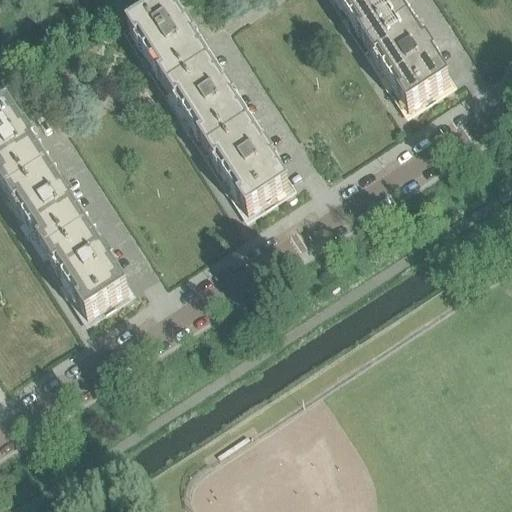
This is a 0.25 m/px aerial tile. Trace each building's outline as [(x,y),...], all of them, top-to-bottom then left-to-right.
[(390,0),(331,0),(369,58),(410,31),(391,2),(393,1),(392,0),(390,0)] [(190,43),(186,37),(171,13),(129,39),(169,101),(211,74),(191,45),(194,43),(192,42),(190,43)] [(429,61),(426,55),(410,31),(369,58),(409,119),(450,93),(431,63),(433,61),(431,59),(429,61)] [(230,104),(226,98),(211,74),(169,101),(209,162),(250,135),(231,106),(233,104),(232,102),(230,104)] [(30,147),(26,141),(10,117),(0,123),(0,191),(9,205),(50,178),(31,149),(33,147),(32,146),(30,147)] [(269,165),(265,159),(250,135),(209,162),(248,223),(290,197),(270,166),(272,165),(271,163),(269,165)] [(69,208),(65,202),(50,178),(9,205),(48,266),(90,239),(70,210),(73,208),(71,207),(69,208)] [(109,269),(105,263),(90,239),(48,266),(88,327),(129,301),(110,270),(112,269),(111,267),(109,269)]
